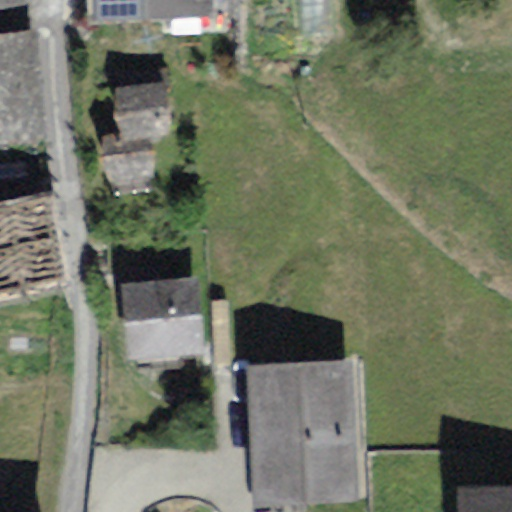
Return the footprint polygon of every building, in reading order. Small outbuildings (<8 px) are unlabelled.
[(204,4),(203,0),(104,0),(104,8),(204,4)] [(37,27),(0,30),(0,124),(45,121),(37,27)] [(174,129),(163,69),(115,78),(124,126),(107,129),(118,189),(171,179),(162,131),(174,129)] [(47,191),(0,201),(0,288),(66,275),(47,191)] [(198,343),(194,281),(130,285),(134,347),(198,343)] [(348,358),(254,363),(262,494),(355,489),(348,358)] [(511,511),(511,481),(464,482),(464,511),(511,511)]
